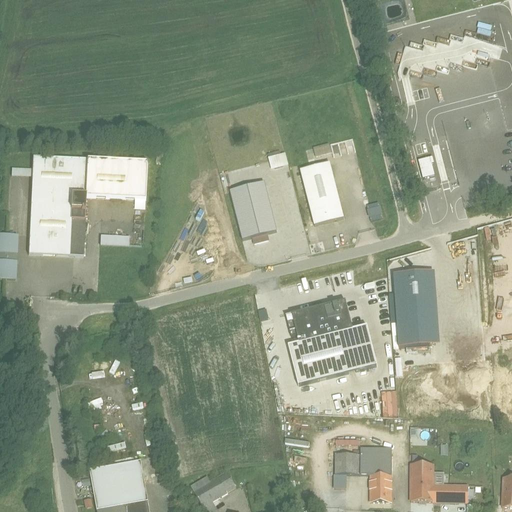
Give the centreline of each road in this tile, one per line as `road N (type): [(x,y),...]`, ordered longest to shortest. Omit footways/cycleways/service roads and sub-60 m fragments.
road 1 (unclassified): [(73,511),(45,340),(52,318),(168,303),(414,241)]
road 2 (unclassified): [(351,0),(414,241)]
